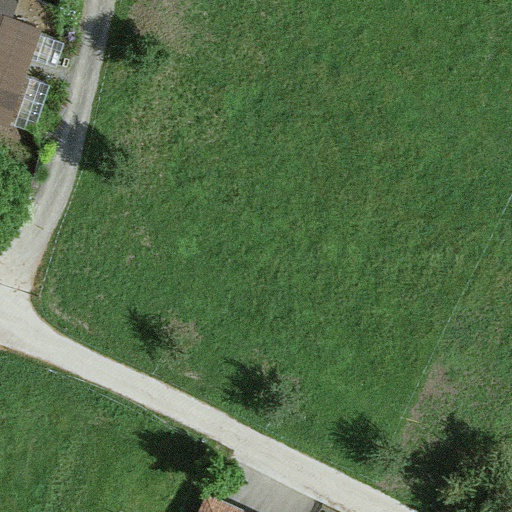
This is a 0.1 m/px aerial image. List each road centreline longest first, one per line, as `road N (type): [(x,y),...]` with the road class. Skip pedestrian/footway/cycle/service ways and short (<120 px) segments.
road 1 (track): [(0,311),(62,352),(388,511)]
road 2 (unknown): [(3,313),(85,122),(111,0)]
